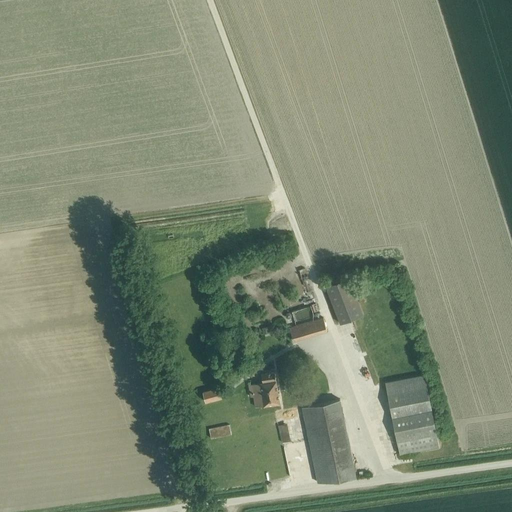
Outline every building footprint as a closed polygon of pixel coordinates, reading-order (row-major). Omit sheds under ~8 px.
[(348,277),(326,286),(340,323),(363,314),(358,303),(352,287),(348,277)] [(290,327),(293,340),(326,330),(323,317),(290,327)] [(262,382),(248,384),(250,396),(253,395),(255,406),(279,402),(274,371),(261,373),(262,382)] [(392,417),(431,409),(424,373),(385,381),(399,453),(438,446),(436,433),(397,441),(392,417)] [(219,387),(203,391),(205,400),(221,397),(219,387)] [(302,407),(318,481),(356,477),(340,399),(302,407)] [(436,433),(431,409),(392,417),(397,441),(436,433)] [(291,417),(282,418),(285,436),(294,434),(291,417)] [(230,425),(209,429),(211,438),(232,433),(230,425)] [(291,452),(296,450),(293,439),(287,441),(291,452)]
